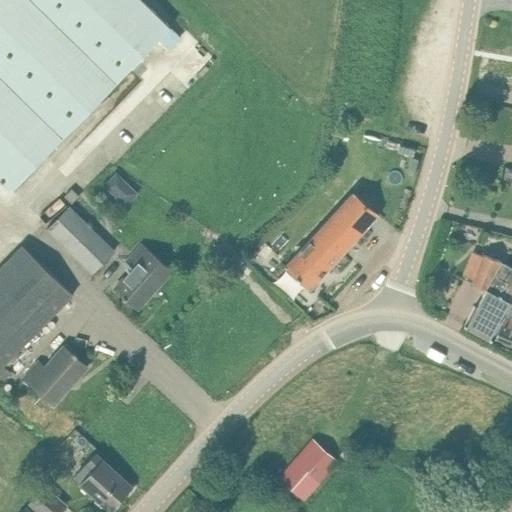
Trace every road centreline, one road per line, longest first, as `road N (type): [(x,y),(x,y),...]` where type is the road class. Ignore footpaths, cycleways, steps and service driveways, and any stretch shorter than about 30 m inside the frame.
road 1 (unclassified): [(384,319),(422,219),(469,0)]
road 2 (secondary): [(153,511),(275,375),(347,327),(384,319)]
road 3 (secondary): [(511,376),(418,327),(384,319)]
